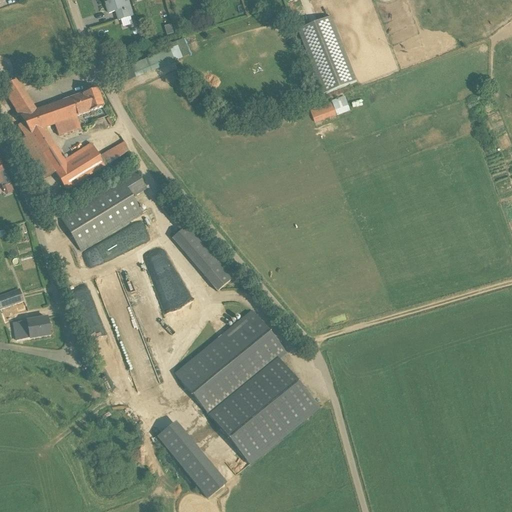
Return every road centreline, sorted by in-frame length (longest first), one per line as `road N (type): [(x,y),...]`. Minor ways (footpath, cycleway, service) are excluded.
road 1 (residential): [(365,511),(325,371),(133,131),(72,0)]
road 2 (residential): [(0,345),(70,358),(29,201),(0,137)]
road 3 (track): [(0,407),(31,406),(62,436),(116,393),(162,443),(176,511)]
road 4 (track): [(511,284),(308,342)]
road 5 (track): [(62,436),(102,503),(172,484)]
